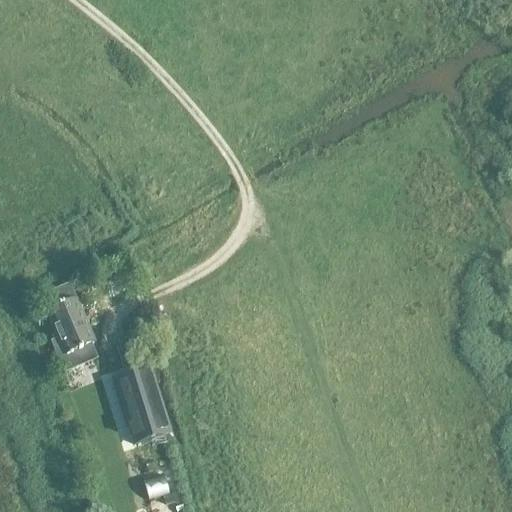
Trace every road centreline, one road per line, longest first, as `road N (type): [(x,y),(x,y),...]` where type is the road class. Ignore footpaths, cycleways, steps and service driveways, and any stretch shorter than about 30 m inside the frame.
road 1 (track): [(243,181),(248,223),(232,245),(104,324),(107,383),(138,500)]
road 2 (track): [(71,0),(214,132),(243,181)]
